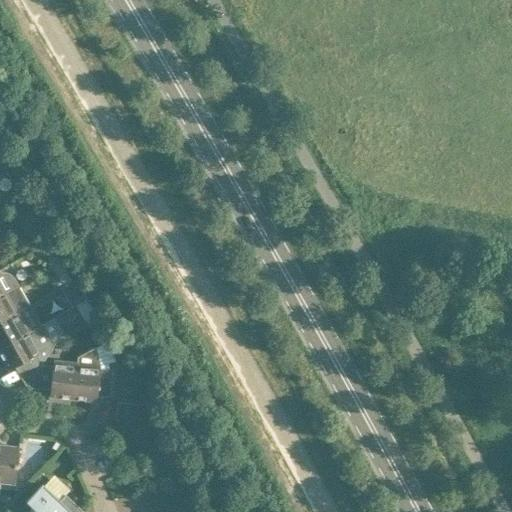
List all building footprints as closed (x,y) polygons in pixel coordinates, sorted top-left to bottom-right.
[(45,254),(53,267),(61,262),(54,249),(45,254)] [(61,262),(53,267),(57,274),(49,279),(56,290),(61,287),(63,285),(72,280),(61,262)] [(0,296),(7,293),(19,286),(14,278),(12,275),(8,273),(5,272),(0,272),(0,271),(0,296)] [(63,285),(61,287),(73,307),(74,306),(84,301),(87,299),(75,279),(72,280),(63,285)] [(7,293),(0,296),(0,321),(17,312),(30,305),(19,286),(7,293)] [(74,306),(86,326),(98,319),(87,299),(84,301),(74,306)] [(17,312),(0,321),(0,347),(29,332),(17,312)] [(43,324),(29,332),(0,347),(0,354),(6,365),(10,363),(13,368),(14,367),(26,388),(41,365),(55,345),(43,324)] [(77,363),(73,399),(90,401),(90,396),(96,397),(96,396),(108,397),(111,369),(100,368),(100,366),(95,347),(78,357),(77,363)] [(41,365),(26,388),(50,390),(50,392),(56,392),(55,397),(73,399),(77,363),(53,361),(53,366),(41,365)] [(117,402),(115,420),(157,425),(147,405),(117,402)] [(0,445),(0,482),(14,484),(19,448),(0,445)] [(42,485),(28,499),(26,501),(37,511),(80,511),(82,511),(65,495),(59,501),(42,485)]
